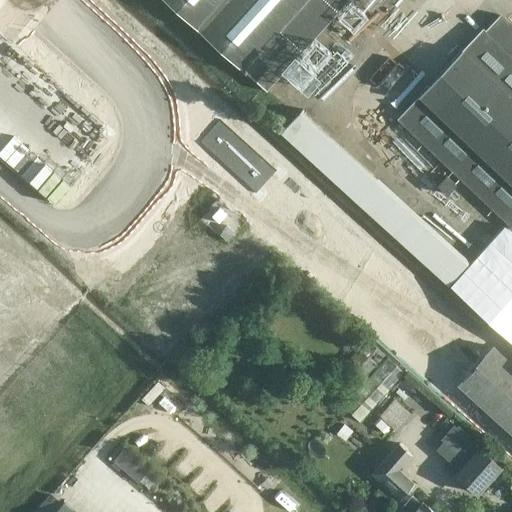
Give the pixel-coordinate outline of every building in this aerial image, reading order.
[(164,0),(266,92),(348,0),(164,0)] [(511,228),(511,26),(500,14),(484,30),(482,28),(396,119),(511,228)] [(447,286),(448,285),(466,302),(465,304),(511,347),(511,307),(485,283),(488,279),(469,262),(467,264),(299,111),(279,133),(447,286)] [(367,374),(384,355),(367,339),(349,358),(367,374)] [(511,364),(490,345),(454,384),(511,436),(511,364)] [(359,421),(403,372),(387,357),(342,406),(359,421)] [(393,400),(378,416),(394,430),(409,414),(393,400)] [(431,407),(445,420),(449,416),(450,417),(453,414),(438,400),(431,407)] [(479,450),(465,438),(467,436),(449,419),(436,435),(454,450),(448,457),(462,469),(456,476),(476,494),(499,467),(480,450),(479,450)] [(405,501),(416,489),(412,486),(414,484),(397,470),(411,454),(398,444),(371,475),(401,500),(402,498),(405,501)] [(106,511),(127,511),(110,495),(100,506),(106,511)] [(412,496),(396,511),(432,511),(422,502),(420,504),(412,496)] [(73,511),(63,503),(55,511),(73,511)]
